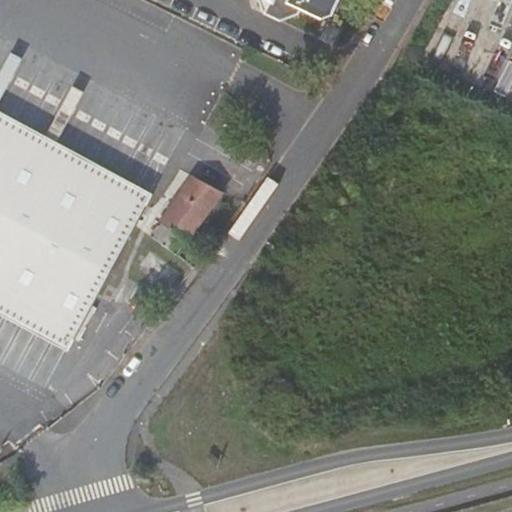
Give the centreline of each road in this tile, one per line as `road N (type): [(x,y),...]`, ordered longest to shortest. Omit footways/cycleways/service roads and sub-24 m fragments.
road 1 (residential): [(407,0),(375,65),(89,451),(90,511)]
road 2 (secondary): [(511,436),(380,454),(159,511)]
road 3 (unknown): [(319,142),(57,0)]
road 4 (secondary): [(303,511),(511,456)]
road 5 (unknown): [(375,65),(237,0)]
